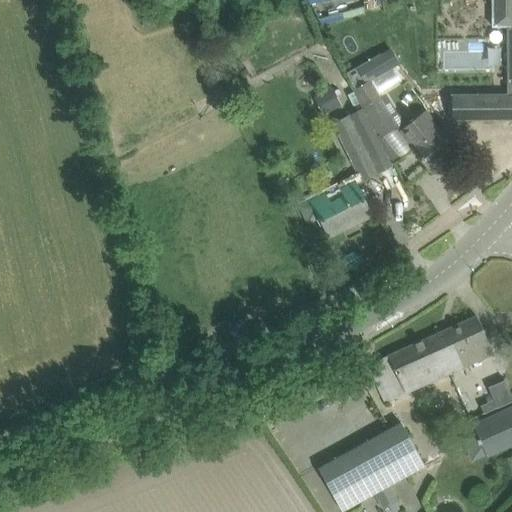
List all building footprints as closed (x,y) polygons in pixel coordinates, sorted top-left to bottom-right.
[(364,0),(365,24),(462,23),(462,0),(364,0)] [(509,95),(452,95),(452,120),(511,119),(511,0),(492,0),(493,26),(509,26),(509,47),(509,95)] [(381,53),(347,73),(356,88),(359,86),(363,84),(370,79),(371,80),(390,69),(381,53)] [(398,127),(382,99),(371,80),(370,79),(363,84),(353,89),(381,137),(398,127)] [(325,113),(343,103),(333,87),(315,98),(325,113)] [(361,108),(333,122),(362,179),(390,164),(361,108)] [(414,148),(417,153),(430,169),(455,149),(425,111),(400,130),(414,148)] [(371,215),(362,197),(355,183),(340,190),(342,195),(330,201),(326,193),(300,206),(308,222),(320,216),(329,235),(344,228),(343,225),(355,220),(356,222),(371,215)] [(493,354),(476,316),(435,334),(452,372),(493,354)] [(452,372),(435,334),(388,355),(404,393),(452,372)] [(388,355),(368,364),(384,401),(404,393),(388,355)] [(511,395),(505,380),(488,387),(497,408),(511,400),(511,395)] [(511,408),(474,426),(487,454),(511,442),(511,408)] [(400,423),(319,469),(343,511),(374,494),(382,509),(389,505),(396,502),(396,501),(399,500),(390,485),(424,466),(400,423)]
